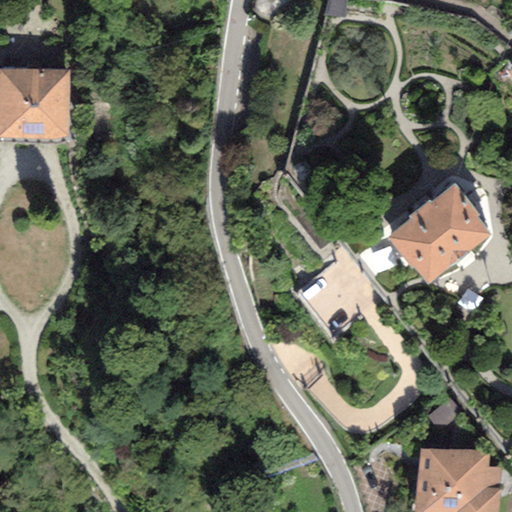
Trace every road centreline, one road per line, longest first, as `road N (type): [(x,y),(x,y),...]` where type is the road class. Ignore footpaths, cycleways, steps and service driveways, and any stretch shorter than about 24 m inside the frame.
road 1 (tertiary): [(240,0),(212,143),(213,200),(262,357),(320,442),(350,511)]
road 2 (unclassified): [(30,342),(62,305),(78,255),(68,202),(53,171),(15,170),(0,196)]
road 3 (unclassified): [(119,511),(105,484),(44,418),(30,342)]
